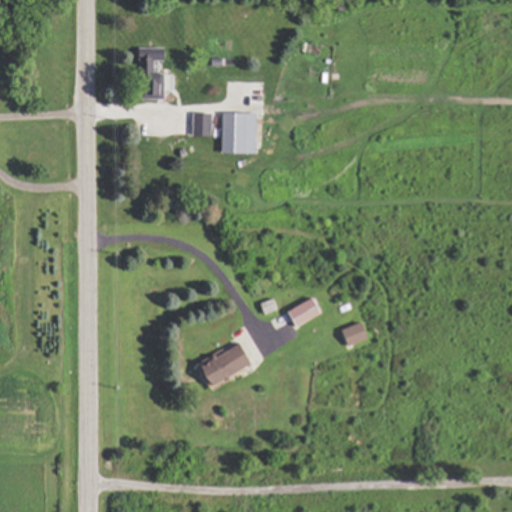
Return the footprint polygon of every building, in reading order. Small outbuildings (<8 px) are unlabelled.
[(163,49),(131,48),(130,57),(135,57),(133,99),(161,101),(163,49)] [(206,115),(187,114),(187,137),(205,137),(206,115)] [(251,115),(217,114),(217,154),(251,155),(251,115)] [(281,310),(287,327),(319,315),(313,298),(281,310)] [(255,304),(258,316),(276,310),(272,299),(255,304)] [(341,348),(366,339),(360,321),(335,331),(341,348)] [(190,367),(200,388),(243,368),(233,347),(190,367)]
